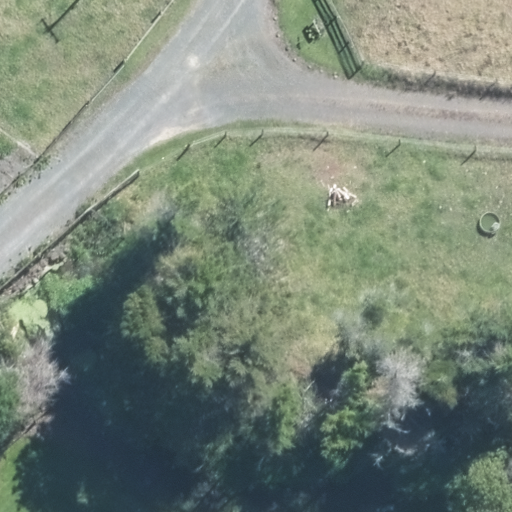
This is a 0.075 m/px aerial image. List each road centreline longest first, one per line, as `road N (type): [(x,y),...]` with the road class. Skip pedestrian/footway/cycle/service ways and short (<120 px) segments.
road 1 (unknown): [(511,155),(366,146),(181,116)]
road 2 (unknown): [(0,218),(114,93)]
